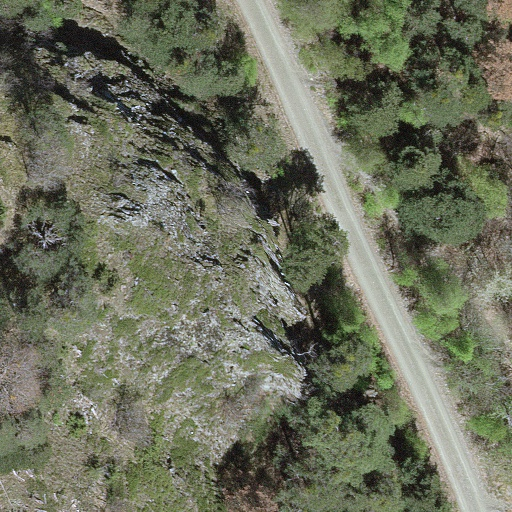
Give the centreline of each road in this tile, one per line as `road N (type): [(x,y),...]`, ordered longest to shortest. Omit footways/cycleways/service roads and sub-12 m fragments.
road 1 (motorway): [(0,92),(237,428),(320,511)]
road 2 (track): [(450,511),(267,110)]
road 3 (track): [(267,110),(366,173),(476,269)]
road 4 (motorway): [(0,331),(88,511)]
